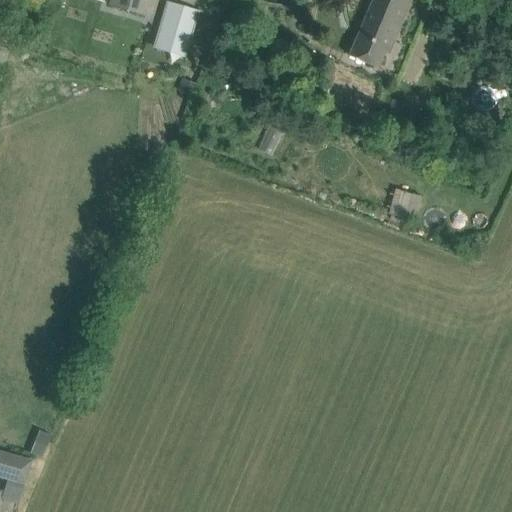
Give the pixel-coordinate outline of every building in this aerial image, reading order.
[(110,0),(109,6),(145,17),(150,0),(110,0)] [(396,35),(406,13),(411,0),(372,0),(349,57),(378,69),(392,33),(396,35)] [(448,9),(448,0),(435,0),(435,7),(448,9)] [(466,0),(452,24),(464,32),(479,7),(468,0),(466,0)] [(168,3),(157,40),(171,44),(168,53),(185,58),(199,13),(168,3)] [(406,105),(400,125),(414,129),(420,109),(406,105)] [(453,137),(449,149),(458,152),(462,141),(453,137)] [(395,190),(388,215),(415,223),(422,198),(395,190)] [(0,450),(0,477),(25,485),(32,460),(0,450)]
